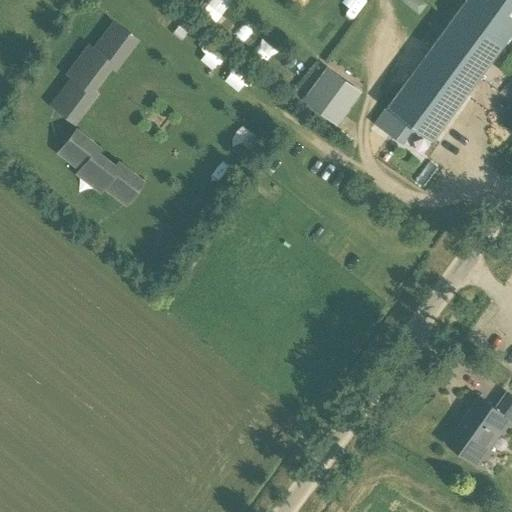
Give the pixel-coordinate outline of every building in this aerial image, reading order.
[(511,0),(465,0),(431,47),(475,81),(511,31),(511,0)] [(107,62),(112,66),(133,38),(115,25),(95,52),(107,62)] [(475,81),(431,47),(392,100),(374,124),(401,145),(415,127),(433,140),(475,81)] [(74,79),(88,89),(107,62),(95,52),(90,49),(70,76),(74,79)] [(306,101),(338,125),(361,95),(329,71),(306,101)] [(54,106),(72,120),(92,92),(88,89),(74,79),(54,106)] [(511,108),(503,107),(500,126),(511,128),(511,108)] [(57,150),(63,155),(83,170),(93,157),(96,153),(70,132),(57,150)] [(93,157),(83,170),(85,171),(82,176),(102,191),(105,187),(114,173),(93,157)] [(105,187),(126,203),(140,186),(118,169),(114,173),(105,187)] [(511,421),(511,396),(505,391),(494,407),(479,396),(446,442),(471,460),(492,431),(497,434),(508,418),(511,421)]
